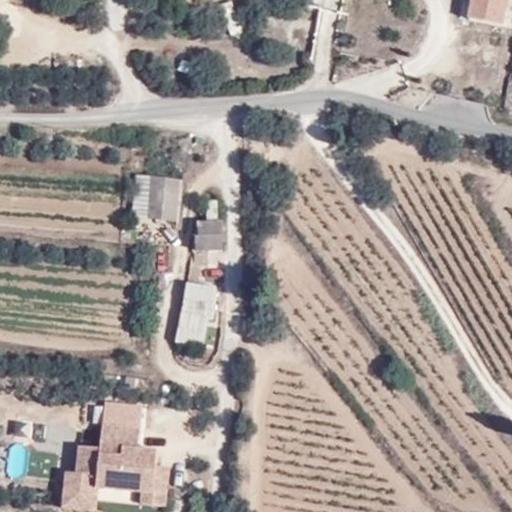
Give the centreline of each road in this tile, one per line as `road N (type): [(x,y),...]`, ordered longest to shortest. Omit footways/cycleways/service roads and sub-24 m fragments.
road 1 (unclassified): [(224,99),(235,323),(218,511)]
road 2 (unclassified): [(224,99),(340,88),(511,132)]
road 3 (unclassified): [(0,114),(224,99)]
